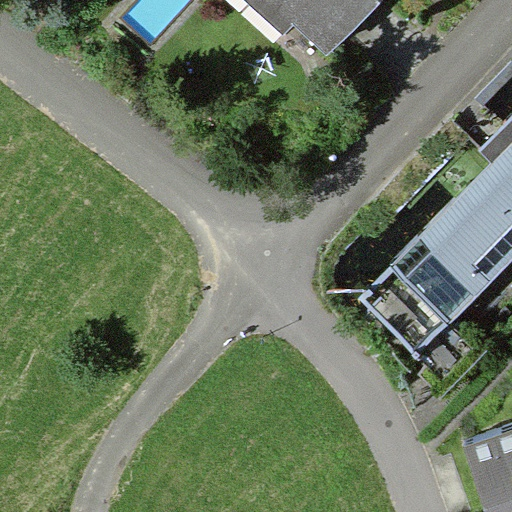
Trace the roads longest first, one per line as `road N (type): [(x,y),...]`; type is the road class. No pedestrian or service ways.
road 1 (residential): [(278,267),(0,52)]
road 2 (residential): [(511,16),(278,267)]
road 3 (track): [(93,511),(101,474),(148,399),(278,267)]
road 4 (residential): [(278,267),(372,405),(425,511)]
